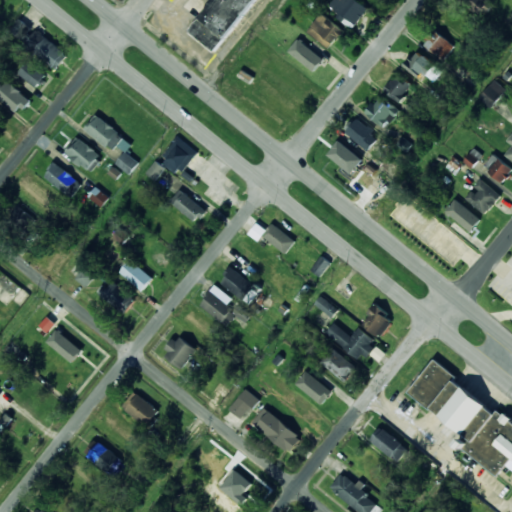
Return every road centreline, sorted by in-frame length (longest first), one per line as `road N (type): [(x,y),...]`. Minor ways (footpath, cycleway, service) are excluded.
road 1 (residential): [(4,511),(418,0)]
road 2 (secondary): [(46,0),(511,383)]
road 3 (secondary): [(511,344),(87,0)]
road 4 (residential): [(326,511),(0,245)]
road 5 (residential): [(275,511),(511,233)]
road 6 (residential): [(144,0),(0,178)]
